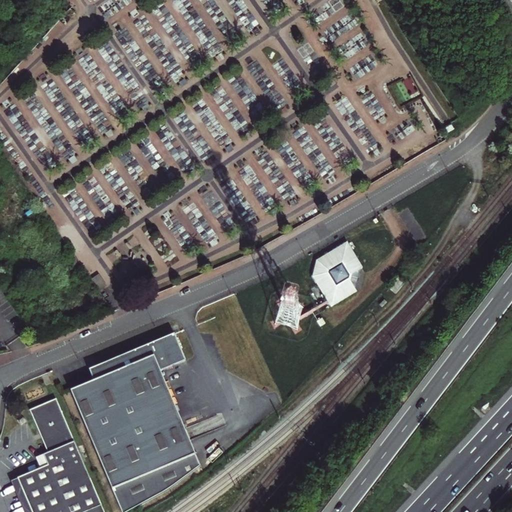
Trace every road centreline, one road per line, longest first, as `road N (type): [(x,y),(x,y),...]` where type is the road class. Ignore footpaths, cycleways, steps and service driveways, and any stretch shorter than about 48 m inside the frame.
road 1 (residential): [(0,376),(269,262),(456,152),(511,94)]
road 2 (trunk): [(511,285),(339,511)]
road 3 (trunk): [(511,415),(422,511)]
